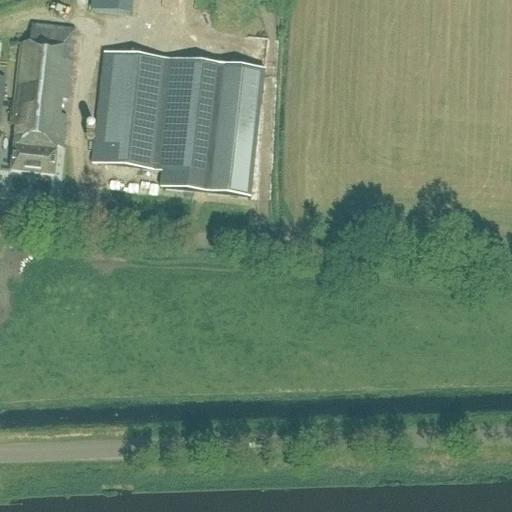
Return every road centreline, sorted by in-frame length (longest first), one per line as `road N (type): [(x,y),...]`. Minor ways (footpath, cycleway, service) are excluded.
road 1 (track): [(511,284),(0,224)]
road 2 (unclassified): [(0,453),(511,436)]
